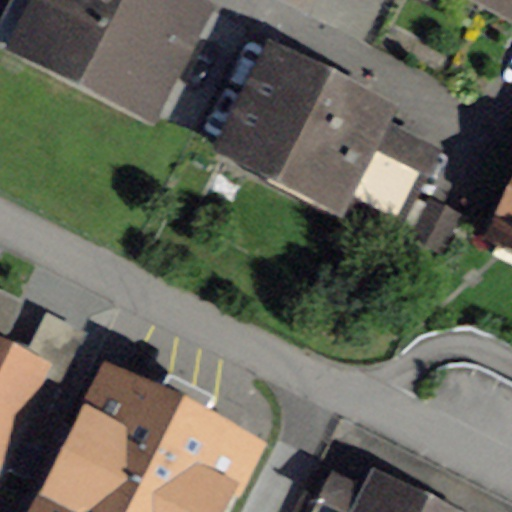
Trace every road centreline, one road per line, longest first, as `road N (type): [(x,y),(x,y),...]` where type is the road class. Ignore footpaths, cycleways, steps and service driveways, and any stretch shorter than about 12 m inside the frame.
road 1 (residential): [(0,208),(511,466)]
road 2 (residential): [(266,0),(477,110)]
road 3 (unknown): [(389,404),(408,371),(448,340),(511,351)]
